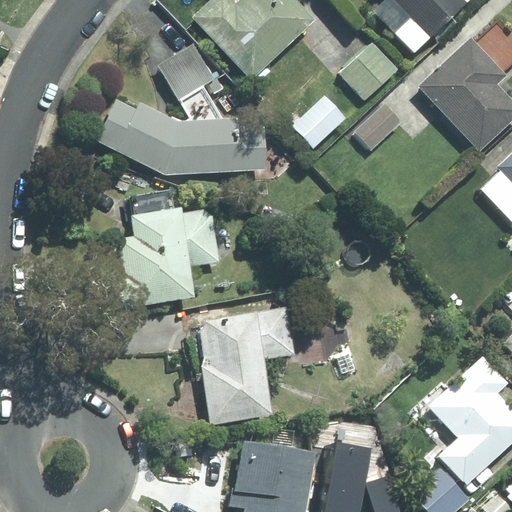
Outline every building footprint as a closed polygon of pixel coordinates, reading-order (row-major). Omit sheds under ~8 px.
[(222,0),(206,0),(186,19),(245,83),(309,24),(286,0),(233,0),(228,5),(222,0)] [(381,0),(369,12),(409,54),(466,0),(381,0)] [(501,79),(465,42),(413,91),(473,155),(511,118),(511,107),(493,87),(501,79)] [(393,71),(367,45),(335,77),(361,103),(393,71)] [(254,178),(255,121),(173,125),(117,95),(90,146),(163,178),(254,178)] [(340,121),(317,97),(285,127),(308,151),(340,121)] [(398,122),(380,104),(350,135),(367,153),(398,122)] [(511,146),(490,169),(511,191),(511,146)] [(118,280),(121,311),(183,304),(179,270),(216,266),(210,211),(173,214),(171,192),(122,197),(126,241),(114,242),(118,280)] [(511,288),(499,302),(511,314),(511,330),(497,346),(511,360),(511,288)] [(289,356),(280,307),(187,324),(206,430),(267,419),(257,362),(289,356)] [(433,457),(460,487),(511,439),(511,420),(491,397),(501,387),(477,359),(422,408),(451,441),(433,457)] [(237,511),(297,511),(306,454),(233,443),(223,510),(237,511)] [(453,511),(467,500),(436,467),(406,495),(422,511),(453,511)] [(506,495),(499,502),(492,495),(478,507),(481,511),(506,511),(511,507),(511,480),(501,490),(506,495)]
